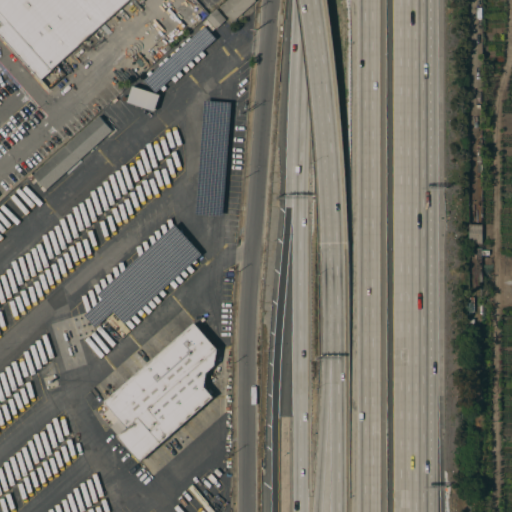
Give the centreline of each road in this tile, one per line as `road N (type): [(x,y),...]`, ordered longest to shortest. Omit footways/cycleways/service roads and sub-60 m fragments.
road 1 (residential): [(267,0),(243,511)]
road 2 (motorway): [(416,511),(411,0)]
road 3 (motorway): [(370,0),(368,511)]
road 4 (motorway): [(314,0),(330,151),(335,352)]
road 5 (motorway): [(298,208),(298,496)]
road 6 (motorway): [(298,208),(273,415)]
road 7 (motorway): [(305,0),(298,208)]
road 8 (motorway): [(335,352),(314,511)]
road 9 (motorway): [(335,352),(337,511)]
